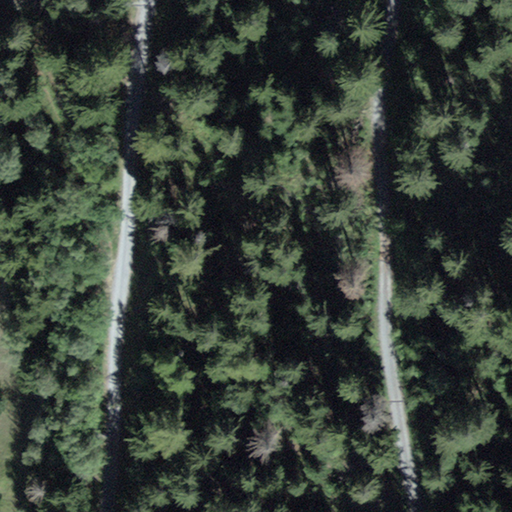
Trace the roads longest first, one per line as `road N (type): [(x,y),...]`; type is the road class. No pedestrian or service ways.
road 1 (track): [(407,511),(386,439),(363,41),(372,0)]
road 2 (track): [(143,0),(130,36),(129,221),(101,511)]
